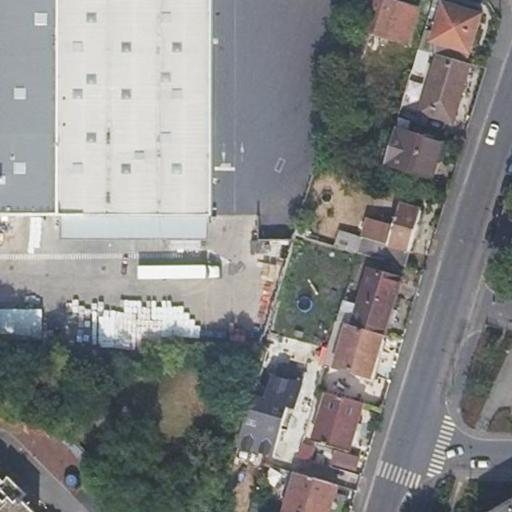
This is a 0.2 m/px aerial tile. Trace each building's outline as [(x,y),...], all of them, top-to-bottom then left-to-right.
[(0,0),(0,214),(211,214),(212,61),(211,0),(0,0)] [(369,0),(362,25),(349,70),(356,72),(362,53),(364,53),(370,34),(404,44),(415,8),(388,0),(369,0)] [(435,33),(423,30),(417,49),(429,52),(438,54),(467,63),(481,12),(445,2),(435,33)] [(417,49),(411,70),(422,73),(429,52),(417,49)] [(453,121),(471,64),(467,63),(438,54),(422,112),(453,121)] [(394,129),(384,164),(434,179),(441,158),(436,156),(440,143),(394,129)] [(371,212),(359,254),(405,267),(421,211),(400,204),(396,219),(371,212)] [(250,256),(238,283),(249,287),(260,260),(250,256)] [(354,326),(383,334),(398,280),(371,272),(354,326)] [(0,337),(43,337),(43,304),(0,304),(0,337)] [(354,326),(349,325),(336,368),(370,378),(383,334),(354,326)] [(362,402),(328,392),(313,441),(347,452),(362,402)] [(286,410),(252,400),(239,445),(273,455),(286,410)] [(327,511),(336,484),(322,480),(296,473),(283,511),(327,511)] [(34,511),(22,499),(26,494),(10,477),(5,481),(0,476),(0,511),(34,511)] [(511,511),(511,502),(495,511),(511,511)]
